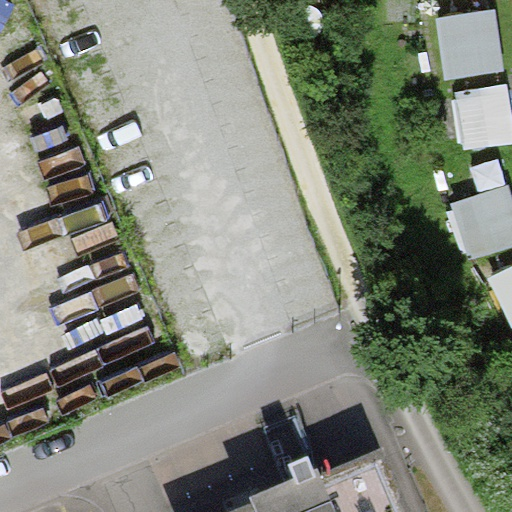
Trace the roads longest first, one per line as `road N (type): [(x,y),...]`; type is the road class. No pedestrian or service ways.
road 1 (track): [(253,0),(372,329),(476,511)]
road 2 (residential): [(372,329),(0,490)]
